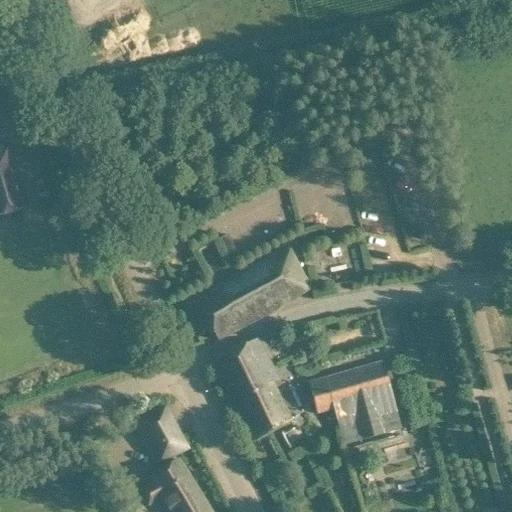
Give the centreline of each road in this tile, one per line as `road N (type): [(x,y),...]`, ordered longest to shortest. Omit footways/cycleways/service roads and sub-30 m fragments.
road 1 (unclassified): [(179,365),(6,0)]
road 2 (unclassified): [(179,365),(297,312),(511,280)]
road 3 (unclassified): [(0,431),(179,365)]
road 4 (unclassified): [(253,511),(179,365)]
